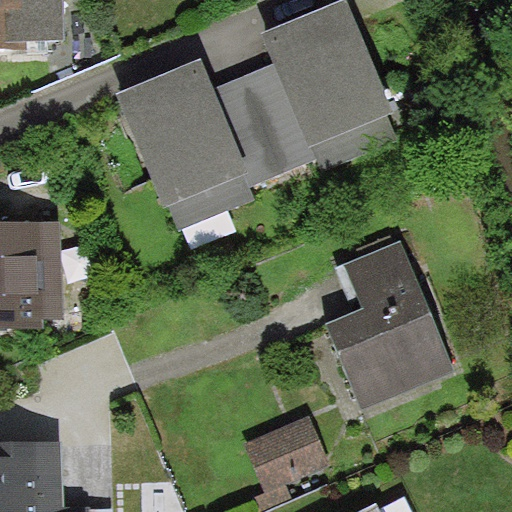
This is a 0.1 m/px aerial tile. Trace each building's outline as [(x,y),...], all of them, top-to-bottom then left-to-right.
[(0,0),(0,54),(27,54),(27,46),(66,45),(65,0),(0,0)] [(347,3),(264,37),(275,64),(316,161),(322,175),(398,143),(388,119),(395,117),(347,3)] [(203,62),(117,97),(165,211),(171,208),(181,233),(256,202),(250,189),(255,187),(214,89),(203,62)] [(316,161),(275,64),(214,89),(255,187),(316,161)] [(60,225),(0,227),(0,333),(46,331),(47,322),(64,321),(60,225)] [(457,372),(400,242),(345,267),(364,310),(326,327),(363,412),(457,372)] [(243,444),(264,495),(254,499),(259,511),(266,511),(293,501),(286,486),(331,468),(309,416),(243,444)] [(0,511),(87,511),(87,507),(66,508),(64,444),(0,446),(0,511)]
